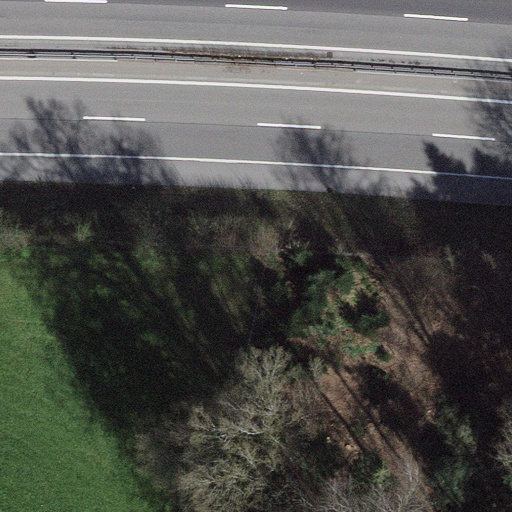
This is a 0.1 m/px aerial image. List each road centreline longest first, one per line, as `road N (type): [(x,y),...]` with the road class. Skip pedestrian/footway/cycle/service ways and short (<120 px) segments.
road 1 (motorway): [(0,118),(511,142)]
road 2 (motorway): [(511,22),(76,0)]
